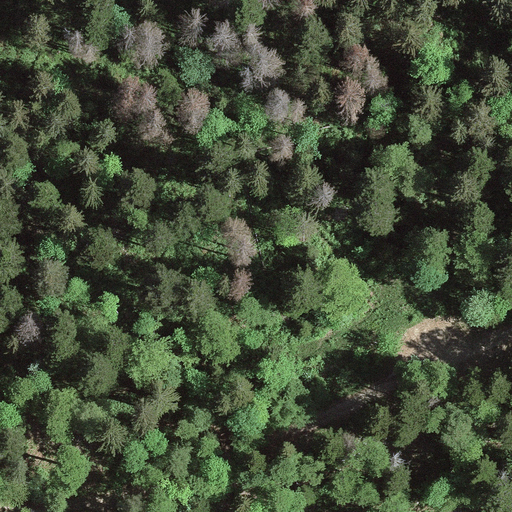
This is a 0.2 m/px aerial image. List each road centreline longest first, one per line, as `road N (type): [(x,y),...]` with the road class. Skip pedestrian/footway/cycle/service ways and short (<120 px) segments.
road 1 (track): [(511,341),(247,448),(216,511)]
road 2 (track): [(247,448),(144,502),(0,502)]
